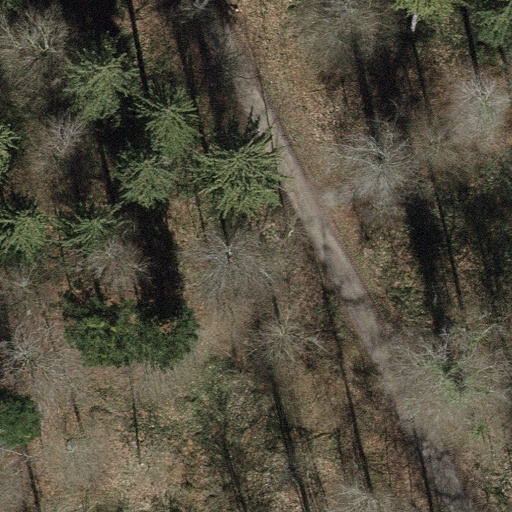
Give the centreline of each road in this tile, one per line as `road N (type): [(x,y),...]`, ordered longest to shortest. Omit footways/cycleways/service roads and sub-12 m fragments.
road 1 (track): [(320,214),(469,511)]
road 2 (track): [(211,0),(320,214)]
